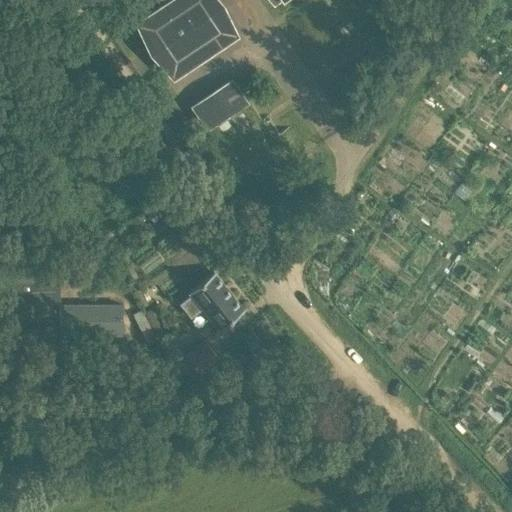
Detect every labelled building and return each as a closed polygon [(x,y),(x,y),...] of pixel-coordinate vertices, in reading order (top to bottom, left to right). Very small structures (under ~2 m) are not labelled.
[(217,0),(170,0),(137,23),(176,81),(242,37),(217,0)] [(245,102),(230,80),(194,104),(209,126),(245,102)] [(121,304),(60,304),(60,279),(49,279),(48,255),(8,255),(8,280),(12,280),(12,294),(9,294),(9,318),(36,318),(36,326),(59,325),(59,332),(122,332),(121,304)] [(214,271),(188,291),(191,294),(180,303),(190,316),(201,307),(218,328),(243,308),(214,271)] [(162,336),(149,308),(142,312),(155,339),(162,336)] [(219,358),(204,340),(184,356),(199,374),(219,358)]
